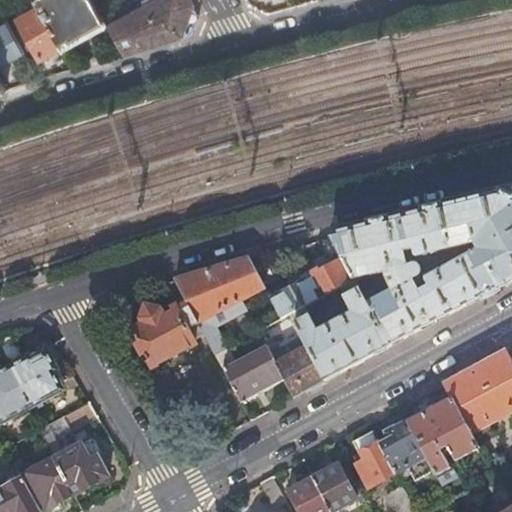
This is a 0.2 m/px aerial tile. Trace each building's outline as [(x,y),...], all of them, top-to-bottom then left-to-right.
[(34,0),(38,7),(57,41),(68,35),(69,38),(104,19),(93,0),(34,0)] [(156,0),(107,26),(123,54),(180,37),(179,33),(190,7),(193,5),(189,0),(156,0)] [(41,58),(60,47),(57,41),(38,7),(19,18),(41,58)] [(0,65),(25,52),(7,19),(0,22),(0,65)] [(511,200),(499,195),(461,204),(442,209),(390,221),(331,236),(332,237),(343,257),(355,280),(383,273),(385,278),(391,291),(368,304),(390,346),(482,297),(511,280),(511,200)] [(331,262),(343,257),(332,237),(320,240),(331,262)] [(241,299),(264,286),(249,259),(214,269),(198,273),(189,276),(176,279),(205,333),(216,354),(226,349),(214,327),(247,309),(241,299)] [(339,289),(350,283),(339,262),(321,272),(320,269),(311,274),(323,297),(339,289)] [(282,319),(291,314),(304,307),(323,297),(311,274),(303,279),(304,281),(271,299),(272,302),(282,319)] [(205,333),(176,279),(162,284),(173,309),(162,315),(159,309),(146,306),(143,318),(130,325),(152,366),(195,342),(194,339),(205,333)] [(358,364),(390,346),(368,304),(355,280),(350,283),(339,289),(352,314),(318,333),(304,307),(291,314),(308,347),(326,380),(358,364)] [(273,324),(282,319),(272,302),(264,306),(273,324)] [(0,344),(12,367),(32,405),(61,389),(52,373),(57,370),(46,349),(27,360),(13,333),(0,337),(0,344)] [(307,391),(326,380),(308,347),(278,363),(287,379),(296,396),(307,391)] [(226,349),(216,354),(224,369),(242,403),(287,379),(278,363),(275,358),(260,366),(253,353),(234,363),(226,349)] [(511,360),(507,352),(445,385),(452,398),(472,434),(511,412),(511,360)] [(0,421),(0,422),(32,405),(12,367),(0,373),(0,421)] [(428,457),(444,487),(458,479),(445,456),(441,457),(439,452),(449,447),(457,461),(480,449),(472,434),(452,398),(409,422),(428,457)] [(40,430),(48,444),(56,439),(98,415),(90,403),(84,406),(45,428),(40,430)] [(392,440),(382,445),(397,474),(428,457),(409,422),(405,415),(391,423),(394,430),(389,433),(392,440)] [(382,445),(374,431),(353,443),(363,461),(358,464),(373,492),(377,490),(375,486),(387,479),(397,474),(382,445)] [(99,455),(100,457),(105,454),(97,440),(93,438),(83,443),(91,459),(99,455)] [(56,439),(48,444),(55,458),(64,453),(56,439)] [(55,458),(75,495),(110,476),(100,457),(99,455),(91,459),(83,443),(64,453),(55,458)] [(47,510),(75,495),(55,458),(28,473),(47,510)] [(314,478),(332,511),(334,511),(363,496),(350,471),(345,474),(340,464),(314,478)] [(42,511),(24,477),(0,490),(0,511),(42,511)] [(287,502),(273,477),(261,484),(276,509),(287,502)] [(299,511),(332,511),(314,478),(288,492),(299,511)] [(375,486),(377,490),(389,483),(387,479),(375,486)] [(399,511),(418,511),(404,486),(389,494),(399,511)] [(511,511),(511,507),(508,501),(494,510),(494,511),(511,511)]
